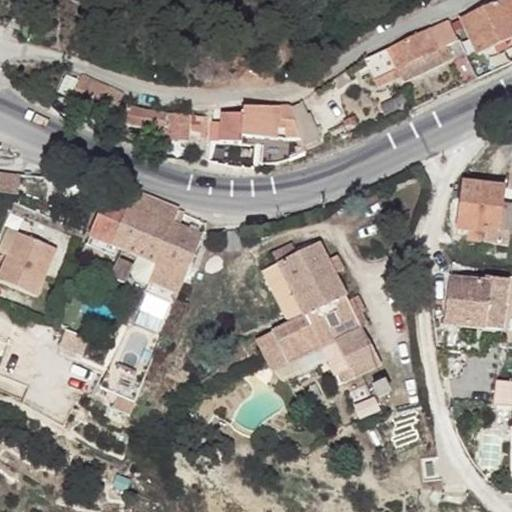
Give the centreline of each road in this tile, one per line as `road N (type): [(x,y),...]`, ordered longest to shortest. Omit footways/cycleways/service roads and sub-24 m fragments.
road 1 (unclassified): [(466,0),(366,45),(290,92),(171,96),(0,53)]
road 2 (secondary): [(56,136),(214,194),(272,193),(328,178),(442,131)]
road 3 (residential): [(442,131),(443,175),(413,297),(435,399),(462,471),(502,511)]
